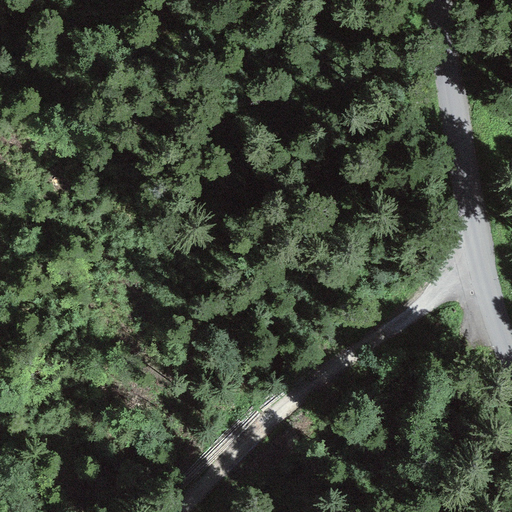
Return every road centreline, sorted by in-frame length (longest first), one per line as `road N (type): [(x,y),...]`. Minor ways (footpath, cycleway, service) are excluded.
road 1 (track): [(480,258),(303,387),(173,511)]
road 2 (unclassified): [(438,0),(480,258),(511,362)]
road 3 (track): [(493,310),(456,359),(437,457),(445,511)]
